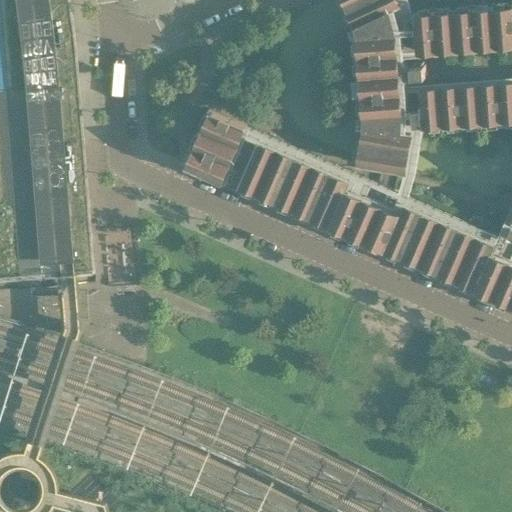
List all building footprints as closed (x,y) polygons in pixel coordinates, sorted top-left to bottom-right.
[(0,0),(0,18),(32,16),(30,0),(0,0)] [(69,10),(67,0),(30,0),(32,16),(72,12),(71,10),(69,10)] [(404,112),(401,73),(406,73),(410,77),(416,76),(416,78),(418,78),(418,76),(423,76),(423,78),(425,78),(425,75),(427,75),(426,63),(424,63),(424,61),(422,61),(422,63),(417,64),(417,62),(415,62),(415,64),(409,65),(406,68),(401,69),(398,31),(392,10),(401,6),(398,0),(347,0),(359,24),(362,34),(368,114),(368,125),(361,164),(406,172),(413,131),(403,129),(404,112)] [(511,7),(415,15),(418,51),(511,43),(511,7)] [(74,42),(70,16),(72,15),(72,12),(32,16),(36,48),(76,44),(76,41),(74,42)] [(0,50),(36,48),(32,16),(0,18),(0,50)] [(76,74),(74,47),(76,47),(76,44),(36,48),(40,79),(79,76),(78,73),(76,74)] [(0,82),(40,79),(36,48),(0,50),(0,82)] [(79,105),(77,79),(79,79),(79,76),(40,79),(43,112),(81,108),(81,105),(79,105)] [(0,114),(43,112),(40,79),(0,82),(0,114)] [(511,81),(421,89),(424,124),(511,117),(511,219),(511,220),(511,219),(511,81)] [(81,137),(79,111),(81,111),(81,108),(43,112),(45,143),(84,140),(83,137),(81,137)] [(247,125),(210,108),(185,164),(223,181),(247,125)] [(0,146),(45,143),(43,112),(0,114),(0,146)] [(511,261),(494,254),(499,240),(406,199),(400,213),(347,190),(353,177),(261,137),(239,188),(511,306),(511,261)] [(84,169),(82,143),(84,143),(84,140),(45,143),(48,175),(86,172),(86,169),(84,169)] [(0,178),(48,175),(45,143),(0,146),(0,178)] [(86,201),(84,175),(86,175),(86,172),(48,175),(50,207),(89,204),(88,201),(86,201)] [(0,210),(50,207),(48,175),(0,178),(0,210)] [(91,236),(89,212),(89,204),(50,207),(52,239),(91,236)] [(0,243),(52,239),(50,207),(0,210),(0,243)] [(91,264),(89,239),(91,239),(91,236),(52,239),(56,274),(60,274),(66,273),(75,272),(94,271),(93,264),(91,264)] [(0,278),(56,274),(52,239),(0,243),(0,278)] [(116,240),(119,273),(134,272),(130,239),(116,240)]
